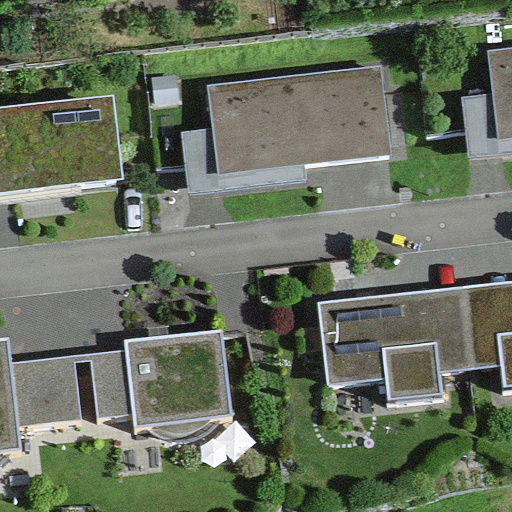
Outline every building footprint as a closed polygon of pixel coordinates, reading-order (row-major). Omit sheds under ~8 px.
[(511,57),(500,59),(511,145),(511,57)] [(389,72),(223,90),(233,179),(399,161),(389,72)] [(126,104),(0,120),(0,204),(138,186),(126,104)] [(511,288),(465,294),(474,377),(502,375),(505,401),(511,400),(511,288)] [(465,294),(319,309),(328,395),(387,389),(389,413),(445,407),(442,381),(474,377),(465,294)] [(141,361),(99,366),(105,423),(144,418),(146,442),(238,432),(226,332),(139,342),(141,361)] [(21,347),(0,349),(0,457),(31,454),(28,428),(85,422),(79,366),(24,373),(21,347)]
